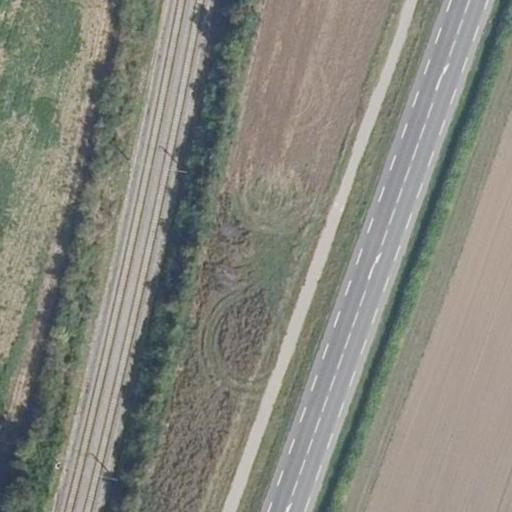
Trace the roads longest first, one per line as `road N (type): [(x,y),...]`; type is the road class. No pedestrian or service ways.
road 1 (secondary): [(468,0),(284,511)]
road 2 (track): [(357,511),(511,84)]
